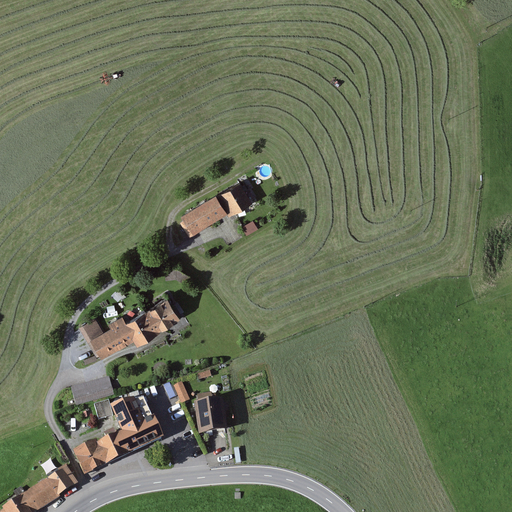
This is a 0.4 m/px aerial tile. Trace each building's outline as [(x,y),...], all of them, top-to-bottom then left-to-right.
[(239,189),(186,217),(196,237),(250,208),(239,189)] [(244,219),(248,227),(260,222),(256,213),(244,219)] [(101,320),(86,327),(103,362),(188,319),(178,299),(108,334),(101,320)] [(112,381),(76,389),(80,404),(115,397),(112,381)] [(185,385),(177,389),(185,406),(193,402),(185,385)] [(233,403),(202,407),(206,439),(237,434),(233,403)] [(156,419),(78,453),(89,477),(166,442),(156,419)] [(71,468),(4,511),(49,511),(85,489),(71,468)]
